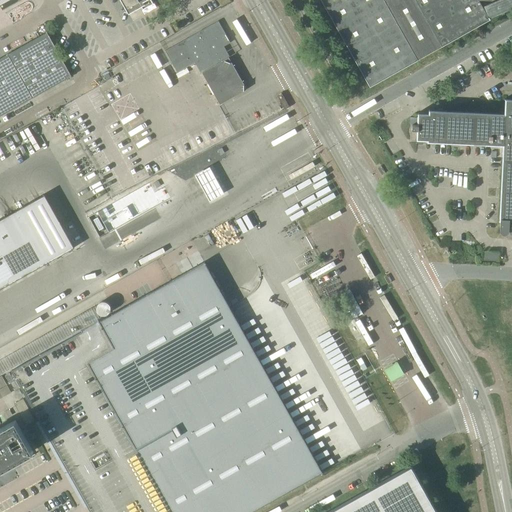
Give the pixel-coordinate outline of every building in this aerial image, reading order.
[(153,3),(151,0),(120,0),(128,14),(138,9),(141,7),(143,9),(153,3)] [(320,0),(370,87),(489,20),(478,0),(482,0),(491,0),(492,0),(320,0)] [(511,9),(511,0),(497,0),(484,6),(489,19),(511,9)] [(165,51),(177,73),(195,63),(201,74),(202,73),(220,105),(247,90),(229,57),(222,43),(229,39),(218,21),(165,51)] [(46,33),(0,58),(0,114),(70,75),(46,33)] [(289,107),(285,99),(282,94),(277,96),(285,110),(289,107)] [(428,142),(503,145),(511,145),(511,99),(504,99),(504,100),(505,100),(505,114),(430,110),(429,109),(429,115),(419,114),(419,113),(418,113),(417,125),(412,125),(412,130),(417,130),(416,140),(417,140),(417,139),(427,140),(427,143),(428,143),(428,142)] [(175,160),(224,142),(221,134),(218,126),(187,138),(188,139),(182,141),(184,147),(172,152),(175,160)] [(511,145),(503,145),(500,200),(499,220),(498,220),(498,221),(500,221),(499,230),(499,231),(500,232),(500,233),(501,234),(502,234),(503,235),(504,235),(505,235),(506,235),(507,234),(508,233),(508,232),(508,231),(511,230),(511,145)] [(211,197),(213,201),(226,193),(224,190),(212,167),(199,174),(211,197)] [(0,294),(79,249),(64,224),(49,197),(0,224),(0,294)] [(483,252),(482,254),(482,260),(498,261),(498,253),(483,252)] [(11,371),(52,443),(51,444),(51,445),(51,446),(51,447),(52,447),(52,448),(53,448),(54,448),(90,511),(254,511),(325,474),(207,262),(11,371)] [(96,309),(97,310),(97,311),(97,312),(98,313),(99,314),(100,315),(101,315),(102,316),(104,316),(105,316),(106,315),(107,315),(107,314),(108,314),(109,313),(109,312),(110,311),(110,310),(110,309),(110,308),(110,307),(109,306),(109,305),(108,304),(108,303),(107,303),(106,302),(105,302),(104,302),(103,302),(102,302),(101,302),(100,303),(99,303),(99,304),(98,304),(97,305),(97,306),(96,307),(96,308),(96,309)] [(356,360),(362,371),(367,368),(361,358),(356,360)] [(386,367),(390,378),(403,373),(399,362),(386,367)] [(0,474),(3,473),(4,473),(5,474),(6,474),(6,473),(7,473),(8,472),(8,471),(7,470),(24,461),(23,460),(23,461),(21,457),(32,451),(15,421),(0,429),(0,474)] [(436,511),(411,467),(329,511),(436,511)]
